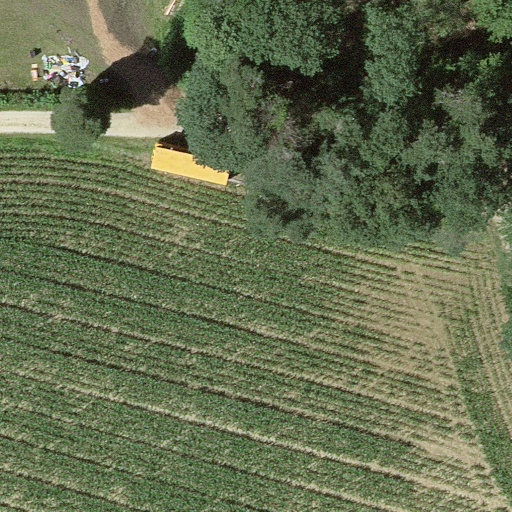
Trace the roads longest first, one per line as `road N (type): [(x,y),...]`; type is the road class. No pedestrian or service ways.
road 1 (track): [(511,219),(430,168),(344,142),(0,128)]
road 2 (track): [(87,0),(221,131)]
